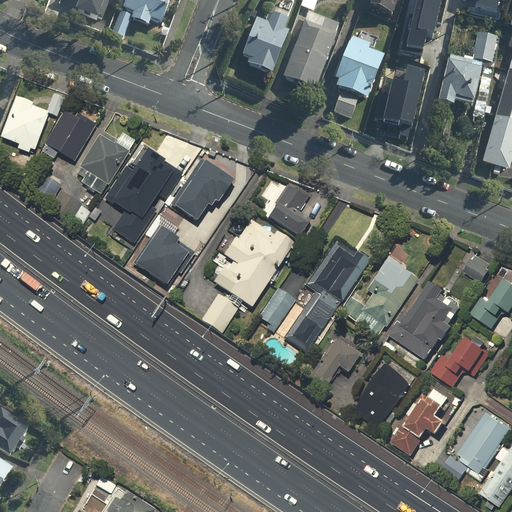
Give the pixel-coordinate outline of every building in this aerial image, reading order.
[(79,0),(72,19),(94,28),(95,24),(100,25),(110,0),(79,0)] [(169,0),(126,0),(111,38),(121,42),(128,24),(147,32),(150,25),(158,28),(169,0)] [(273,0),(263,26),(254,22),(240,59),(246,61),(243,68),(269,78),(286,33),(282,31),(293,3),(284,0),(273,0)] [(316,0),(302,0),(299,9),(311,14),(316,0)] [(369,0),(366,13),(389,21),(395,0),(369,0)] [(441,0),(418,0),(400,57),(426,63),(441,0)] [(503,0),(467,0),(467,6),(500,16),(503,0)] [(313,94),(337,26),(306,16),(283,84),(313,94)] [(496,40),(475,36),(472,54),(477,55),(476,63),(492,66),(496,40)] [(367,53),(369,47),(350,39),(330,89),(341,93),(333,115),(347,121),(356,99),(364,103),(382,59),(367,53)] [(511,48),(480,168),(507,175),(511,158),(511,48)] [(481,66),(446,58),(433,106),(450,110),(452,103),(470,108),(481,66)] [(429,81),(405,72),(397,81),(410,86),(400,130),(417,136),(429,81)] [(405,89),(389,84),(378,125),(394,130),(405,89)] [(46,115),(12,103),(0,134),(0,141),(32,153),(46,115)] [(93,128),(77,119),(74,123),(60,116),(42,148),(72,166),(93,128)] [(94,141),(78,170),(86,174),(79,186),(98,197),(104,186),(107,188),(125,152),(103,140),(101,144),(94,141)] [(124,180),(119,176),(107,195),(142,217),(173,168),(138,146),(126,166),(131,169),(124,180)] [(235,181),(203,161),(174,205),(196,219),(235,181)] [(59,187),(41,176),(30,194),(48,205),(59,187)] [(278,186),(269,181),(259,198),(267,203),(278,186)] [(296,213),(304,199),(285,186),(264,218),(297,240),(309,221),(296,213)] [(80,206),(58,193),(45,213),(67,226),(80,206)] [(116,204),(106,196),(94,211),(104,219),(116,204)] [(136,226),(124,217),(115,230),(127,239),(136,226)] [(293,249),(247,220),(233,241),(230,239),(218,259),(222,261),(207,286),(247,311),(280,259),(285,262),(293,249)] [(190,254),(156,229),(133,260),(167,285),(190,254)] [(368,260),(355,252),(353,256),(333,243),(306,285),(337,305),(368,260)] [(403,270),(383,257),(365,284),(368,286),(357,302),(350,298),(339,315),(375,340),(415,281),(401,272),(403,270)] [(473,257),(461,273),(479,286),(491,269),(473,257)] [(480,298),(467,316),(491,332),(501,317),(511,324),(511,322),(511,281),(509,286),(502,282),(488,303),(480,298)] [(423,366),(424,364),(437,343),(441,345),(450,330),(447,328),(457,310),(449,305),(450,304),(437,297),(440,293),(426,285),(409,314),(402,310),(385,339),(397,346),(396,349),(423,366)] [(293,302),(275,290),(256,320),(274,331),(293,302)] [(324,325),(335,307),(314,293),(283,341),(306,356),(309,351),(312,353),(328,328),(324,325)] [(237,307),(217,294),(199,321),(219,334),(237,307)] [(443,353),(431,372),(450,384),(462,367),(475,375),(489,353),(481,348),(485,342),(477,336),(471,345),(464,340),(452,359),(443,353)] [(305,371),(309,374),(306,379),(322,389),(326,383),(325,382),(332,370),(343,377),(355,358),(330,341),(316,363),(312,360),(305,371)] [(376,379),(352,413),(376,430),(415,377),(386,356),(372,376),(376,379)] [(423,396),(414,408),(412,406),(403,418),(406,421),(389,443),(409,458),(427,435),(432,439),(442,425),(433,419),(446,402),(432,391),(426,399),(423,396)] [(27,444),(31,438),(28,436),(33,427),(0,406),(0,447),(15,457),(24,443),(27,444)] [(479,477),(510,430),(485,413),(456,457),(460,459),(457,463),(466,469),(479,477)] [(476,496),(498,511),(511,490),(511,449),(510,452),(503,448),(495,460),(499,463),(493,473),(492,472),(476,496)] [(457,463),(449,457),(439,472),(457,483),(466,469),(457,463)] [(0,494),(16,469),(0,458),(0,494)] [(116,485),(102,476),(97,485),(111,494),(116,485)] [(160,511),(158,510),(159,508),(129,487),(122,496),(118,494),(108,509),(111,511),(160,511)]
